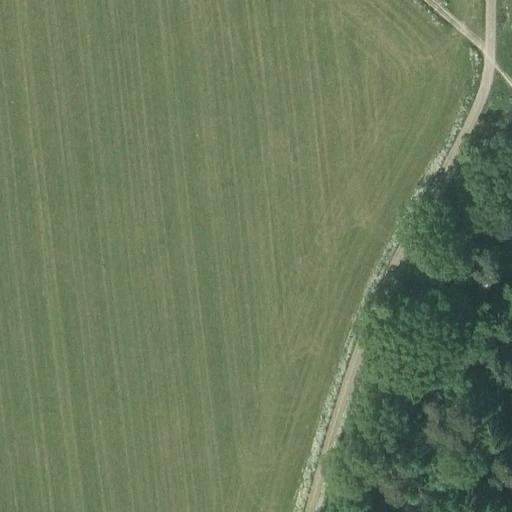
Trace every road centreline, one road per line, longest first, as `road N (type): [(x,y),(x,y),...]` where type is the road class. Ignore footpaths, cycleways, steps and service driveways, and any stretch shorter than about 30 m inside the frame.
road 1 (unclassified): [(305,511),(391,265),(481,97),(489,0)]
road 2 (track): [(429,0),(511,88)]
